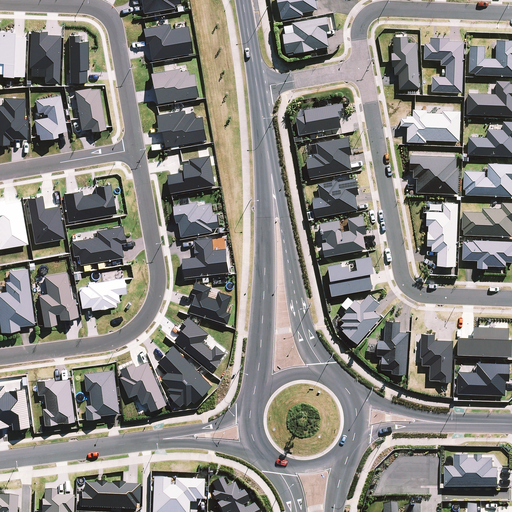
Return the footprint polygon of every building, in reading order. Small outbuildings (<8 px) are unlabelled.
[(180,0),(140,0),(143,12),(181,4),(180,0)] [(317,0),(278,0),(281,19),(303,15),(303,12),(319,9),(317,0)] [(330,31),(328,16),(292,22),(294,32),(284,34),(287,53),(329,46),(327,31),(330,31)] [(187,24),(170,28),(169,22),(144,27),(150,59),(192,51),(187,24)] [(16,30),(0,29),(0,69),(2,69),(2,74),(24,76),(26,34),(15,34),(16,30)] [(47,30),(31,29),(29,66),(45,67),(45,81),(59,82),(62,34),(46,33),(47,30)] [(79,39),(79,34),(68,34),(70,81),(88,80),(87,39),(79,39)] [(408,36),(392,36),(394,74),(399,73),(400,89),(420,87),(417,41),(408,42),(408,36)] [(424,42),(424,59),(441,59),(441,64),(446,64),(446,76),(432,76),(432,91),(463,92),(464,41),(449,40),(449,37),(430,37),(430,43),(424,42)] [(511,39),(497,39),(496,58),(484,57),(485,46),(470,45),(469,73),(511,75),(511,39)] [(159,102),(200,97),(196,73),(188,74),(187,67),(151,72),(153,86),(156,85),(159,102)] [(511,81),(497,81),(496,94),(467,92),(466,113),(511,115),(511,81)] [(75,90),(82,131),(105,127),(99,86),(75,90)] [(60,93),(35,98),(38,111),(44,110),(45,116),(35,118),(39,138),(58,134),(57,131),(67,129),(60,93)] [(29,119),(25,119),(25,97),(3,96),(3,104),(0,104),(0,143),(10,143),(10,139),(29,139),(29,119)] [(297,113),(300,134),(342,127),(340,116),(344,116),(342,103),(302,109),(303,112),(297,113)] [(207,139),(203,116),(196,117),(195,111),(186,113),(186,110),(158,114),(160,130),(163,129),(166,146),(207,139)] [(401,117),(402,125),(407,125),(408,141),(461,140),(460,110),(413,111),(413,117),(401,117)] [(511,121),(503,121),(503,129),(487,128),(487,137),(468,136),(467,153),(511,155),(511,121)] [(307,157),(310,176),(352,169),(349,154),(352,153),(349,136),(316,142),(318,155),(307,157)] [(411,154),(410,169),(413,169),(413,177),(417,177),(416,192),(458,194),(459,167),(456,167),(457,156),(411,154)] [(190,159),(190,163),(183,164),(185,171),(168,174),(171,192),(216,184),(211,155),(190,159)] [(511,163),(488,162),(488,171),(465,170),(464,194),(511,195),(511,163)] [(313,198),(316,216),(358,209),(356,194),(359,194),(356,177),(318,183),(320,196),(313,198)] [(82,194),(82,189),(63,192),(68,220),(116,212),(111,182),(95,185),(96,191),(82,194)] [(65,237),(59,204),(45,206),(42,194),(26,197),(35,242),(65,237)] [(5,199),(0,199),(0,247),(28,242),(21,199),(5,202),(5,199)] [(214,214),(211,202),(199,205),(198,200),(174,206),(181,236),(220,228),(217,213),(214,214)] [(483,211),(463,211),(462,234),(511,235),(511,225),(511,201),(502,201),(502,208),(483,207),(483,211)] [(427,244),(432,244),(432,250),(438,250),(437,264),(456,265),(458,203),(443,202),(443,211),(428,210),(427,244)] [(320,222),(323,238),(322,238),(325,255),(366,248),(364,233),(367,233),(363,214),(348,217),(350,229),(342,231),(340,219),(320,222)] [(74,255),(78,254),(80,263),(123,256),(121,242),(126,241),(123,224),(95,229),(96,235),(71,240),(74,255)] [(214,249),(212,237),(194,239),(196,256),(182,258),(185,277),(230,272),(227,248),(214,249)] [(477,259),(478,266),(506,266),(506,261),(511,260),(511,240),(462,240),(463,259),(477,259)] [(372,255),(356,258),(357,268),(350,269),(349,262),(328,265),(332,294),(373,288),(371,272),(374,271),(372,255)] [(28,267),(9,269),(10,279),(5,280),(6,290),(0,290),(0,321),(1,330),(20,328),(20,325),(35,323),(28,267)] [(78,315),(75,296),(71,297),(67,270),(44,274),(47,292),(39,293),(44,324),(57,322),(56,313),(59,313),(60,318),(78,315)] [(91,305),(91,309),(120,303),(118,293),(126,291),(124,276),(78,285),(82,307),(91,305)] [(231,312),(227,311),(232,295),(218,291),(216,298),(208,295),(211,286),(196,281),(192,293),(196,294),(190,311),(228,323),(231,312)] [(355,298),(353,301),(349,297),(342,305),(347,310),(340,317),(345,321),(340,326),(357,342),(381,316),(374,310),(380,303),(369,293),(360,303),(355,298)] [(384,339),(378,339),(377,354),(382,354),(381,368),(392,369),(392,372),(406,373),(409,331),(400,331),(401,321),(386,320),(384,339)] [(509,326),(474,325),(473,336),(459,335),(458,353),(511,355),(511,337),(509,337),(509,326)] [(434,333),(422,333),(421,363),(430,363),(430,380),(452,380),(453,339),(434,339),(434,333)] [(170,387),(167,389),(184,407),(193,399),(195,402),(213,385),(174,345),(158,360),(168,371),(161,377),(170,387)] [(148,401),(152,410),(168,403),(149,360),(136,365),(135,362),(118,369),(130,396),(138,393),(142,403),(148,401)] [(509,379),(509,363),(477,362),(476,371),(457,370),(457,393),(505,394),(505,379),(509,379)] [(85,373),(88,390),(90,389),(92,403),(86,404),(88,417),(121,412),(114,368),(85,373)] [(38,379),(40,394),(46,393),(47,407),(44,407),(46,424),(77,420),(71,378),(56,380),(56,377),(38,379)] [(5,384),(0,384),(0,426),(14,425),(14,428),(31,426),(26,387),(6,390),(5,384)] [(476,454),(476,456),(469,456),(469,453),(455,453),(455,465),(446,465),(446,485),(498,485),(498,466),(493,466),(493,456),(482,456),(482,454),(476,454)] [(225,487),(221,478),(210,484),(214,491),(211,493),(219,511),(256,511),(252,504),(243,508),(241,505),(247,503),(242,491),(238,493),(233,483),(225,487)] [(203,500),(203,480),(173,479),(173,486),(169,486),(170,479),(152,479),(151,511),(187,511),(188,503),(195,503),(195,500),(203,500)] [(135,510),(135,505),(138,505),(139,485),(82,482),(81,507),(135,510)] [(73,511),(74,496),(56,495),(56,491),(43,490),(41,511),(73,511)] [(0,511),(16,511),(16,497),(0,496),(0,511)]
